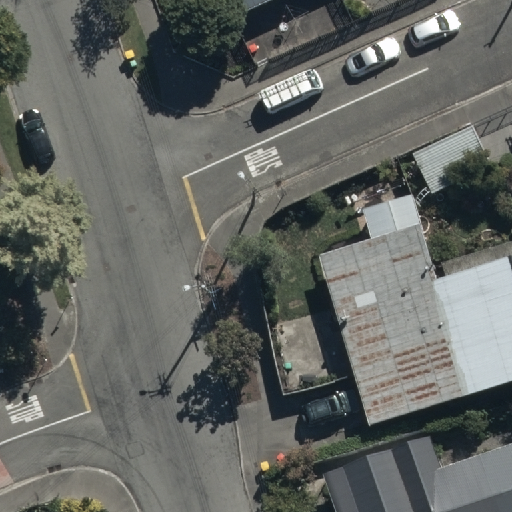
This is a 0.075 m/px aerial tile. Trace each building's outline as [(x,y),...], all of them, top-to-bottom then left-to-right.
[(211,0),(230,39),(313,0),(211,0)] [(413,142),(434,186),(491,159),(470,115),(413,142)] [(320,245),(371,413),(511,372),(511,243),(438,265),(414,182),(364,196),(373,230),(320,245)] [(432,429),(342,457),(357,503),(343,507),(345,511),(511,511),(511,435),(441,458),(432,429)] [(330,446),(267,464),(278,500),(340,482),(330,446)]
